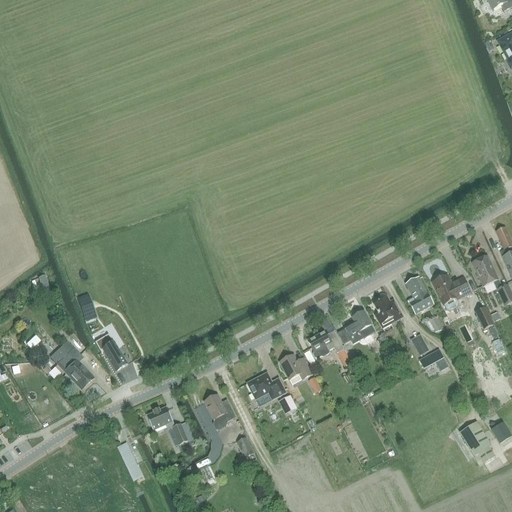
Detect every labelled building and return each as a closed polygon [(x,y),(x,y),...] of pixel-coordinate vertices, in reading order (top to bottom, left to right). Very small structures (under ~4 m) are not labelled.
[(511,0),(487,0),(493,11),(501,6),(504,13),(511,8),(511,0)] [(511,36),(499,44),(509,63),(511,62),(511,64),(511,36)] [(511,243),(505,229),(496,233),(504,251),(500,253),(511,278),(511,243)] [(488,257),(472,265),(484,288),(494,284),(505,308),(511,304),(511,294),(508,286),(503,289),(488,257)] [(46,277),(39,279),(45,296),(52,294),(46,277)] [(448,277),(432,284),(443,307),(444,308),(445,308),(447,312),(450,313),(457,309),(459,305),(458,302),(471,295),(464,279),(452,285),(448,277)] [(434,307),(419,279),(406,286),(414,300),(409,303),(415,316),(434,307)] [(378,297),(377,301),(378,304),(374,306),(378,313),(375,315),(383,328),(402,317),(393,300),(389,302),(387,299),(388,299),(386,295),(382,294),(378,297)] [(84,318),(95,314),(89,296),(77,300),(84,318)] [(486,311),(476,315),(484,332),(494,327),(486,311)] [(374,340),(378,338),(364,313),(353,319),(368,347),(376,343),(374,340)] [(444,330),(438,318),(429,322),(435,334),(444,330)] [(344,331),(338,335),(344,346),(351,343),(344,331)] [(344,351),(340,344),(335,333),(327,337),(324,332),(308,342),(314,354),(313,356),(315,359),(318,360),(322,358),(323,358),(329,355),(329,353),(334,350),(337,355),(344,351)] [(113,344),(108,336),(95,344),(101,354),(103,353),(115,373),(127,366),(114,344),(113,344)] [(411,342),(420,358),(429,352),(420,336),(411,342)] [(67,343),(50,358),(57,366),(57,365),(82,392),(94,380),(79,364),(84,360),(67,343)] [(439,351),(419,362),(424,370),(436,363),(441,373),(448,368),(439,351)] [(309,353),(304,355),(311,368),(316,365),(309,353)] [(304,360),(298,364),(294,357),(281,364),(290,382),(301,376),(304,381),(312,377),(304,360)] [(39,366),(47,375),(52,371),(43,362),(39,366)] [(19,367),(12,368),(14,376),(20,374),(19,367)] [(473,368),(467,371),(472,380),(477,377),(473,368)] [(251,383),(247,385),(256,401),(259,408),(272,402),(286,394),(278,380),(271,384),(267,375),(251,383)] [(287,406),(291,414),(297,411),(289,396),(278,401),(282,409),(287,406)] [(226,428),(227,423),(236,419),(229,406),(224,409),(218,397),(205,404),(214,422),(213,426),(215,430),(219,431),(226,428)] [(153,414),(146,417),(153,433),(166,427),(168,432),(173,430),(179,446),(188,443),(191,450),(197,447),(190,432),(185,434),(181,425),(175,428),(167,408),(160,411),(159,410),(152,413),(153,414)] [(459,434),(474,458),(478,456),(484,465),(495,458),(489,449),(492,447),(477,423),(459,434)] [(511,437),(504,424),(491,432),(500,446),(511,438),(511,437)] [(237,444),(245,460),(255,455),(247,439),(237,444)] [(126,445),(117,449),(133,483),(143,479),(126,445)]
